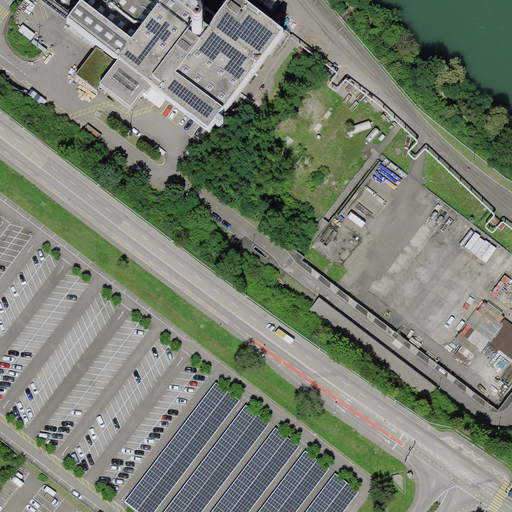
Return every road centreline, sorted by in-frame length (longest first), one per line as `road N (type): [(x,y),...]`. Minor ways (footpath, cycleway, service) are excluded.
road 1 (primary): [(467,464),(0,126)]
road 2 (primary): [(0,143),(455,480)]
road 3 (unknown): [(420,136),(385,240),(386,283),(401,308),(440,342),(511,250)]
road 4 (unknown): [(161,178),(174,151),(158,131),(105,105),(76,115)]
